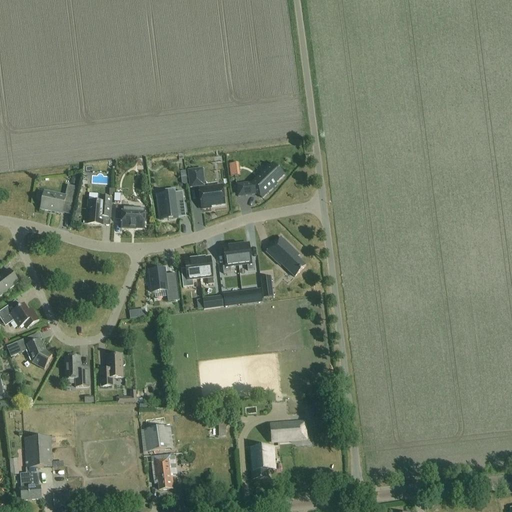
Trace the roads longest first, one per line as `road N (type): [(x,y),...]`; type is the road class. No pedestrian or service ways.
road 1 (unclassified): [(359,497),(322,205)]
road 2 (residential): [(138,250),(107,331),(73,344),(62,337),(14,221)]
road 3 (unclassified): [(322,205),(296,0)]
road 4 (residential): [(138,250),(322,205)]
road 5 (tertiary): [(231,511),(359,497)]
road 6 (residential): [(14,221),(102,248),(138,250)]
